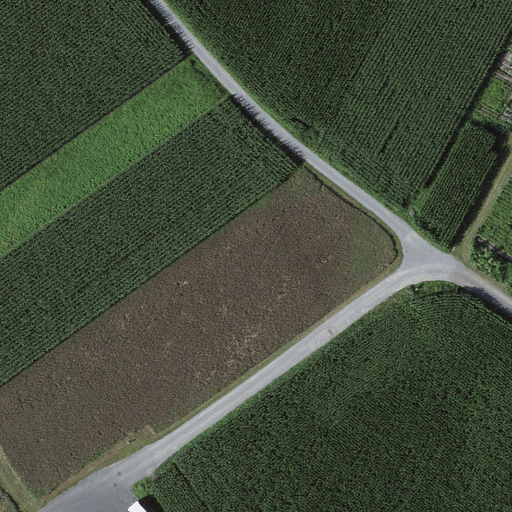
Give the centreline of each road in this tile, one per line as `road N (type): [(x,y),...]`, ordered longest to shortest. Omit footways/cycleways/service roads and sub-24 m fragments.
road 1 (track): [(163,0),(274,125),(511,305)]
road 2 (track): [(152,456),(421,270),(453,263)]
road 3 (track): [(511,156),(453,263)]
